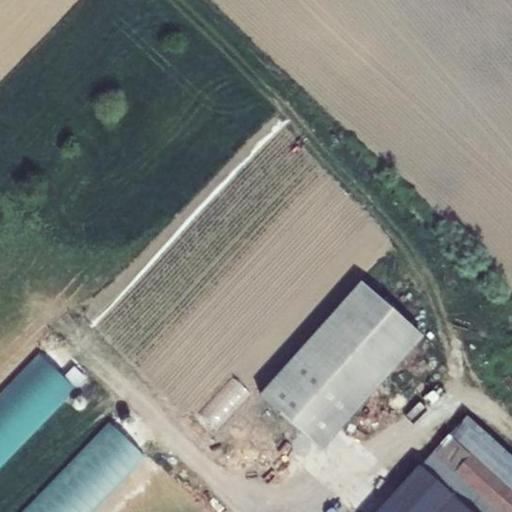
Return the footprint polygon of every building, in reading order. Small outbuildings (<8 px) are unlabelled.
[(357,282),(254,397),(316,453),(419,338),(357,282)] [(70,370),(46,349),(0,400),(0,470),(68,396),(91,370),(80,360),(70,370)] [(119,415),(30,511),(95,511),(155,447),(119,415)] [(511,511),(511,460),(464,417),(417,470),(464,511),(511,511)] [(464,511),(417,470),(379,511),(464,511)]
